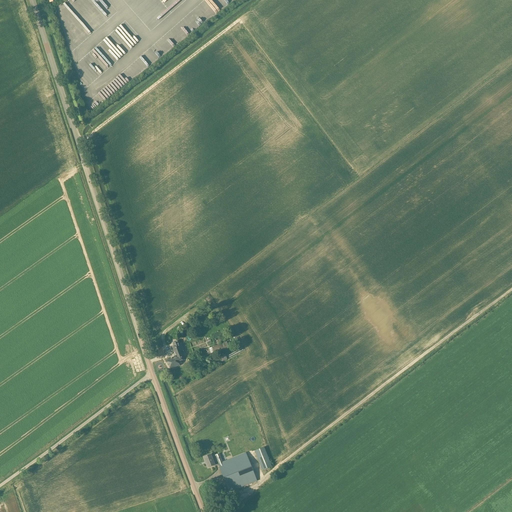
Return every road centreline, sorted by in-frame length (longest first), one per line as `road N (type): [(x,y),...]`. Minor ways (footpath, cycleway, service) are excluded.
road 1 (tertiary): [(152,374),(31,0)]
road 2 (unclassified): [(152,374),(0,486)]
road 3 (tertiary): [(203,511),(152,374)]
